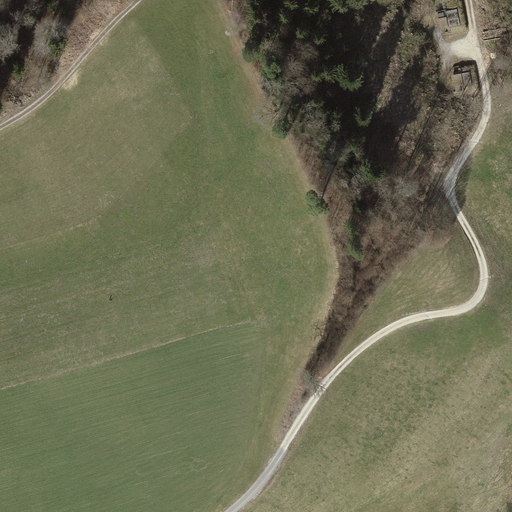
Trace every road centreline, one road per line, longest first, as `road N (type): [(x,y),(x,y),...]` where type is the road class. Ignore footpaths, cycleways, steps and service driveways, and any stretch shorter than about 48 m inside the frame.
road 1 (track): [(231,511),(258,492),(322,387),(356,355),(389,329),(466,311),(478,300),(483,267),(451,200),(451,182),(485,130),(490,98),(472,35)]
road 2 (track): [(0,129),(44,99),(139,0)]
